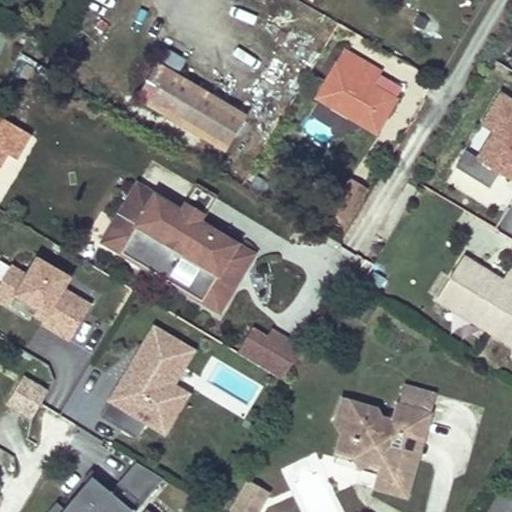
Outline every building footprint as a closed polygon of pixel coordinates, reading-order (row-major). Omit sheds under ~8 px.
[(346,48),(318,96),(368,125),(376,109),(387,116),(399,97),(375,83),(382,70),(346,48)] [(246,117),(176,75),(182,64),(165,54),(159,65),(157,64),(138,95),(227,150),(246,117)] [(511,103),(503,98),(483,127),(495,135),(478,161),(511,183),(511,103)] [(376,109),(368,125),(379,131),(387,116),(376,109)] [(0,174),(23,132),(0,119),(0,174)] [(324,215),(348,228),(368,190),(344,178),(324,215)] [(237,242),(200,219),(204,212),(187,202),(183,209),(139,183),(105,240),(142,262),(158,235),(220,272),(237,242)] [(204,212),(214,195),(198,185),(187,202),(204,212)] [(221,309),(245,269),(255,252),(237,242),(220,272),(158,235),(142,262),(221,309)] [(480,268),(462,254),(434,298),(511,348),(511,266),(508,264),(499,278),(494,286),(476,274),(480,268)] [(70,278),(37,259),(27,275),(13,267),(0,290),(0,299),(11,306),(16,297),(38,310),(47,316),(44,321),(42,325),(71,342),(92,306),(64,289),(70,278)] [(499,278),(480,268),(476,274),(494,286),(499,278)] [(47,316),(38,310),(35,315),(44,321),(47,316)] [(195,350),(155,327),(101,417),(138,439),(147,423),(166,434),(177,415),(162,406),(174,384),(195,350)] [(255,327),(240,352),(255,360),(284,377),(303,345),(274,328),(269,336),(255,327)] [(49,393),(26,379),(10,405),(34,419),(49,393)] [(190,394),(174,384),(162,406),(177,415),(190,394)] [(343,422),(352,425),(357,408),(339,403),(332,427),(343,422)] [(343,422),(332,427),(339,438),(334,456),(349,461),(357,472),(367,466),(376,469),(374,478),(371,490),(405,500),(416,461),(401,456),(397,449),(386,446),(387,441),(404,435),(422,440),(428,419),(393,408),(388,426),(378,429),(377,423),(374,413),(357,408),(352,425),(343,422)] [(416,461),(422,440),(404,435),(387,441),(386,446),(397,449),(401,456),(416,461)] [(137,511),(165,479),(138,462),(119,485),(126,491),(120,498),(94,477),(67,510),(58,503),(50,511),(137,511)] [(367,466),(357,472),(374,478),(376,469),(367,466)] [(258,511),(270,492),(248,479),(230,510),(234,511),(258,511)]
